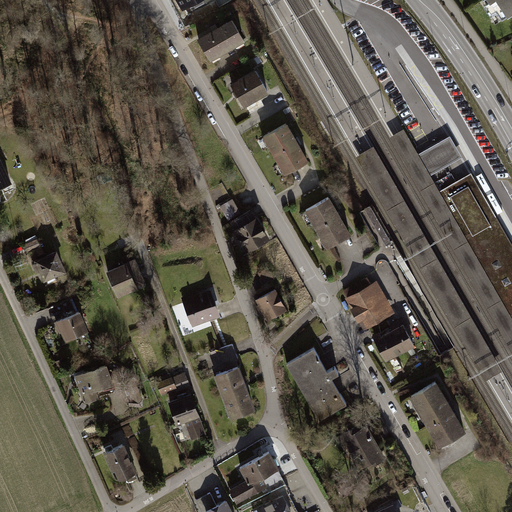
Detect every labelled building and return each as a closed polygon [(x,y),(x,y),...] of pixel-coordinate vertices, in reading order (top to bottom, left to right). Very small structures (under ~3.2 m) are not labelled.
[(200,0),(176,0),(182,10),(200,0)] [(511,0),(489,0),(502,20),(511,12),(511,0)] [(232,20),(198,39),(211,61),(245,42),(232,20)] [(255,70),(231,84),(245,107),(269,93),(255,70)] [(286,123),(263,137),(284,174),(308,161),(286,123)] [(390,136),(511,348),(511,316),(511,315),(510,314),(503,302),(497,291),(493,284),(477,256),(440,192),(439,190),(431,175),(418,153),(404,128),(390,136)] [(431,175),(463,157),(450,135),(418,153),(431,175)] [(487,381),(502,372),(374,147),(357,156),(487,381)] [(1,159),(0,159),(0,188),(12,183),(1,159)] [(511,313),(510,314),(511,315),(511,243),(471,172),(439,190),(440,192),(467,176),(504,240),(477,256),(493,284),(501,279),(506,287),(497,291),(503,302),(511,296),(511,313)] [(504,240),(467,176),(440,192),(477,256),(492,247),(504,240)] [(328,198),(305,211),(326,248),(350,234),(328,198)] [(230,222),(242,215),(233,199),(220,206),(229,222),(230,222)] [(372,205),(364,209),(386,246),(394,241),(372,205)] [(230,222),(235,230),(256,218),(251,210),(242,215),(230,222)] [(235,230),(233,231),(237,237),(235,239),(240,248),(242,247),(246,254),(271,239),(257,217),(256,218),(235,230)] [(38,238),(24,244),(28,253),(42,246),(38,238)] [(58,249),(35,259),(36,263),(33,264),(37,274),(41,272),(45,281),(68,271),(58,249)] [(135,259),(108,272),(119,296),(147,283),(135,259)] [(367,277),(344,291),(348,297),(345,299),(365,331),(395,313),(377,282),(372,285),(367,277)] [(506,287),(501,279),(493,284),(497,291),(506,287)] [(288,310),(276,289),(255,301),(257,305),(255,307),(260,316),(262,315),(266,322),(288,310)] [(199,291),(182,297),(193,326),(222,315),(212,290),(201,294),(199,291)] [(510,314),(511,313),(511,296),(503,302),(510,314)] [(81,311),(56,322),(61,333),(62,332),(66,342),(90,331),(81,311)] [(377,339),(375,340),(386,358),(414,343),(404,325),(402,325),(400,321),(390,326),(393,331),(382,337),(380,333),(374,336),(377,339)] [(233,344),(196,358),(200,369),(208,366),(212,376),(215,376),(238,367),(237,364),(238,362),(239,360),(233,344)] [(314,348),(291,362),(323,417),(347,403),(331,377),(339,373),(335,367),(328,371),(314,348)] [(109,364),(75,377),(86,404),(101,399),(98,391),(110,386),(117,384),(109,364)] [(238,367),(215,376),(230,418),(255,409),(240,367),(238,367)] [(160,382),(157,383),(163,396),(176,391),(177,393),(192,387),(186,371),(170,378),(168,374),(159,378),(160,382)] [(437,381),(410,397),(439,447),(467,432),(455,411),(437,381)] [(194,393),(169,402),(177,426),(186,423),(193,441),(209,435),(194,393)] [(359,424),(339,435),(345,446),(349,444),(362,467),(369,462),(371,465),(385,457),(367,426),(362,429),(359,424)] [(125,443),(103,453),(112,473),(115,472),(120,482),(139,473),(125,443)] [(266,452),(239,467),(246,480),(229,490),(236,503),(267,486),(262,478),(276,470),(266,452)] [(208,492),(193,499),(199,511),(228,511),(223,501),(214,505),(208,492)] [(288,511),(281,497),(251,511),(288,511)]
